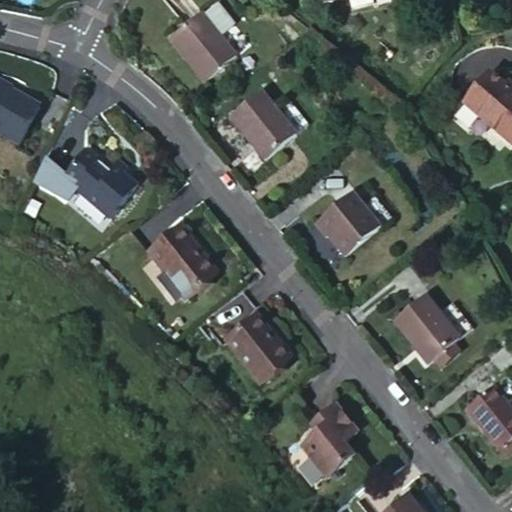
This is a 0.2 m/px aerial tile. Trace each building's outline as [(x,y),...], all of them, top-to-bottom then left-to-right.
[(217,5),(170,40),(205,83),(237,57),(221,38),(235,27),(217,5)] [(464,103),(509,143),(511,140),(511,92),(490,73),(464,103)] [(0,133),(19,145),(40,107),(0,85),(0,133)] [(262,92),(230,118),(265,161),(297,134),(279,113),(262,92)] [(279,113),(297,134),(309,125),(291,104),(279,113)] [(113,174),(87,152),(67,177),(79,187),(76,191),(111,221),(139,187),(125,175),(117,169),(113,174)] [(117,169),(125,175),(129,170),(119,162),(116,167),(117,169)] [(353,195),(316,225),(344,259),(381,229),(365,210),(353,195)] [(365,210),(381,229),(392,219),(376,200),(365,210)] [(218,275),(180,228),(149,253),(187,300),(218,275)] [(394,323),(416,350),(429,366),(435,361),(455,345),(461,340),(440,314),(426,297),(394,323)] [(440,314),(461,340),(474,329),(453,303),(440,314)] [(292,360),(258,317),(226,342),(261,385),(292,360)] [(455,345),(435,361),(441,368),(461,352),(455,345)] [(466,409),(499,452),(511,441),(511,383),(508,378),(466,409)] [(358,434),(336,406),(315,422),(322,430),(317,434),(301,446),(328,479),(356,456),(345,444),(358,434)] [(322,430),(315,422),(311,426),(317,434),(322,430)] [(511,441),(499,452),(503,457),(511,450),(511,441)] [(422,511),(409,495),(386,511),(422,511)]
